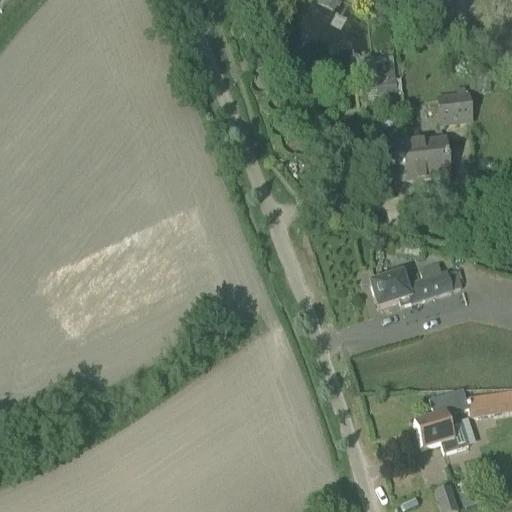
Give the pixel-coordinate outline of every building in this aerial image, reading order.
[(333,14),(339,4),(331,0),(316,0),(315,4),(333,14)] [(392,59),(372,61),(351,63),(353,86),(365,84),(367,108),(377,107),(377,110),(395,108),(394,97),(399,96),(398,81),(394,82),(392,59)] [(490,92),(488,68),(474,70),(476,93),(490,92)] [(466,99),(436,102),(439,128),(469,125),(466,99)] [(406,143),(379,146),(380,151),(384,187),(404,185),(410,184),(407,148),(406,143)] [(443,143),(407,148),(410,184),(447,180),(443,143)] [(453,276),(445,279),(445,278),(439,280),(436,269),(419,275),(422,285),(404,290),(400,277),(387,281),(368,287),(376,312),(397,305),(399,311),(418,305),(450,295),(449,293),(457,291),(453,276)] [(464,402),(462,393),(439,400),(427,403),(433,420),(412,426),(420,453),(439,447),(442,457),(467,449),(459,423),(453,425),(450,419),(467,413),(468,421),(500,416),(499,413),(511,411),(511,404),(510,395),(497,397),(464,402)] [(438,511),(454,511),(448,490),(433,495),(438,511)]
